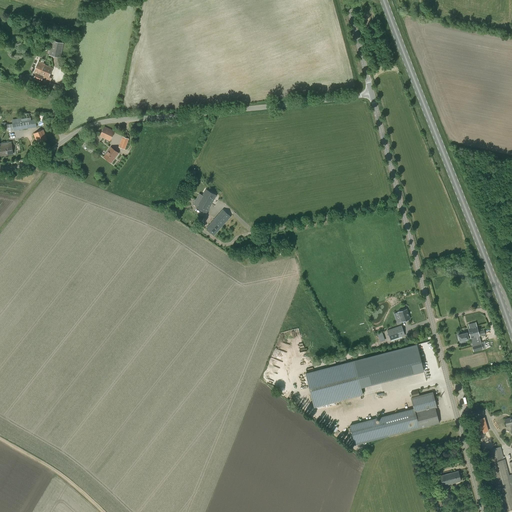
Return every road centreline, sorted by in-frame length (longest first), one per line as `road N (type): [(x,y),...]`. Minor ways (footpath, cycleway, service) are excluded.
road 1 (unclassified): [(482,511),(371,95)]
road 2 (unclassified): [(0,164),(103,122),(371,95)]
road 3 (primary): [(511,334),(383,0)]
road 4 (track): [(0,439),(103,511)]
